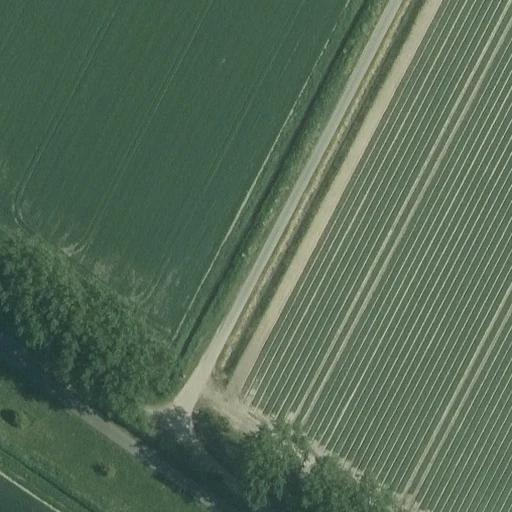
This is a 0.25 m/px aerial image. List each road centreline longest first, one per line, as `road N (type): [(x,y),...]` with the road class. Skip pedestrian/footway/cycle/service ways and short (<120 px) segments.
road 1 (unclassified): [(173,424),(393,0)]
road 2 (unclassified): [(223,511),(0,347)]
road 3 (unclassified): [(173,424),(0,341)]
road 4 (unclassified): [(257,511),(173,424)]
